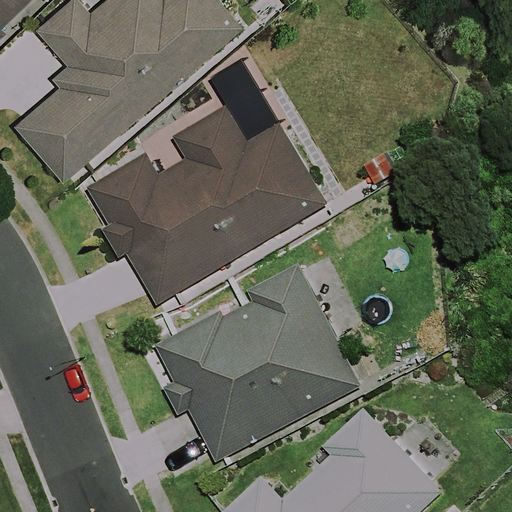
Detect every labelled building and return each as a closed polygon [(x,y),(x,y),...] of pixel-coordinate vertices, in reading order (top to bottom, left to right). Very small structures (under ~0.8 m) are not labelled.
[(0,0),(0,41),(39,0),(0,0)] [(95,0),(88,8),(80,0),(66,0),(35,31),(66,64),(53,77),(67,92),(23,135),(71,184),(240,20),(220,0),(95,0)] [(167,320),(339,215),(283,122),(271,130),(250,97),(173,144),(184,163),(153,181),(142,163),(95,191),(107,211),(92,220),(133,287),(143,281),(167,320)] [(305,270),(161,349),(177,380),(168,385),(188,420),(197,415),(222,462),(367,383),(305,270)] [(427,511),(443,497),(361,412),(304,467),(313,476),(285,502),(264,480),(231,511),(427,511)]
